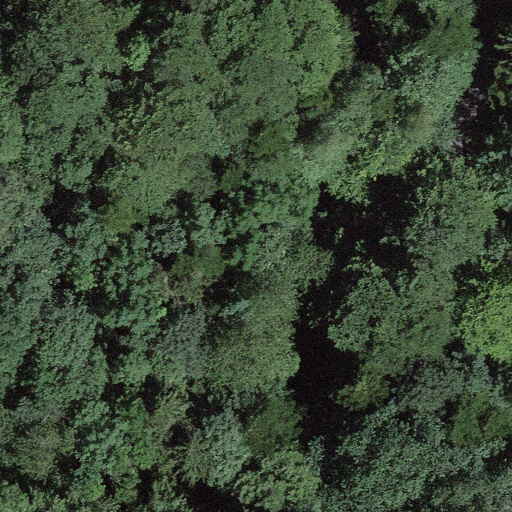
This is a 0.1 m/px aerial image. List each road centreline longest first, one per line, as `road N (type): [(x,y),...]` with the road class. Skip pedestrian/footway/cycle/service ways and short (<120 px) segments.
road 1 (track): [(320,511),(293,340),(314,213),(348,198)]
road 2 (track): [(348,198),(396,208),(459,160),(491,0)]
road 3 (track): [(358,0),(373,53),(332,146),(348,198)]
